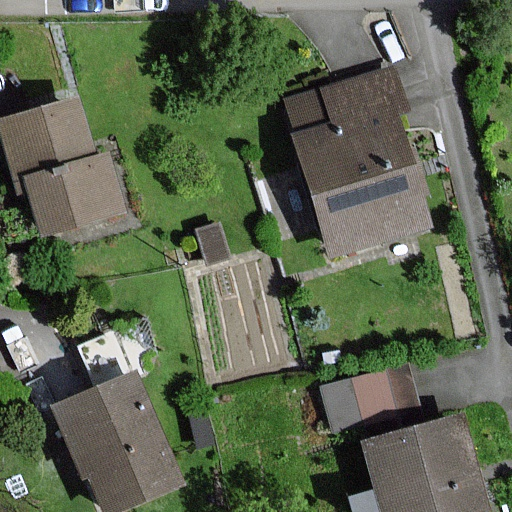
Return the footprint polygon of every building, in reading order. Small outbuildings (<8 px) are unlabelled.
[(392,69),(285,100),(295,134),(290,135),(325,258),(426,229),(394,116),(405,113),(392,69)] [(76,100),(0,121),(0,138),(16,194),(24,191),(37,238),(119,215),(103,156),(93,159),(76,100)] [(326,409),(415,397),(410,355),(320,368),(326,409)] [(132,372),(48,407),(78,478),(85,475),(100,511),(115,511),(180,485),(132,372)] [(485,511),(459,417),(360,444),(378,511),(485,511)]
